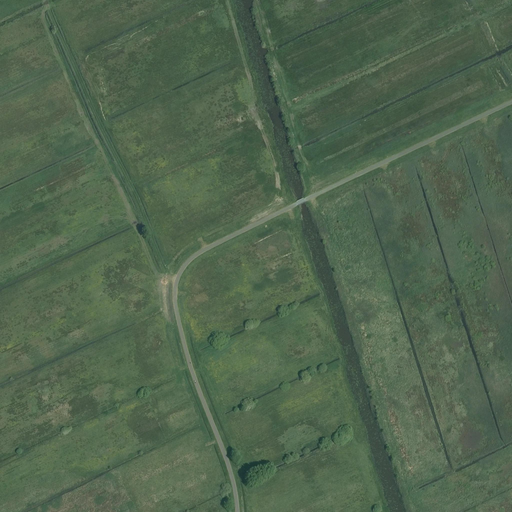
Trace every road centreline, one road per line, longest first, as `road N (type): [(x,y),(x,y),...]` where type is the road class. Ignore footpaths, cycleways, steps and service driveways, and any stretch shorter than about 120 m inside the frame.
road 1 (unclassified): [(237,511),(177,315),(181,269),(209,246),(511,102)]
road 2 (track): [(175,281),(46,0)]
